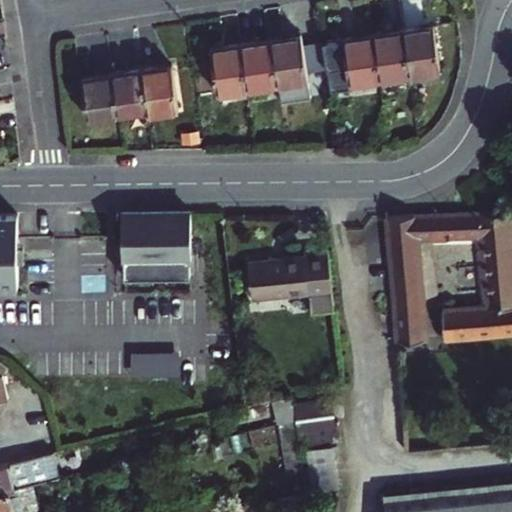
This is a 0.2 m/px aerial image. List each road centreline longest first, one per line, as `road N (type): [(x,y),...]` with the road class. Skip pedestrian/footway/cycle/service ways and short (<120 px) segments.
road 1 (residential): [(510,2),(471,125),(452,153),(425,171),(381,181),(52,184)]
road 2 (residential): [(33,16),(52,184)]
